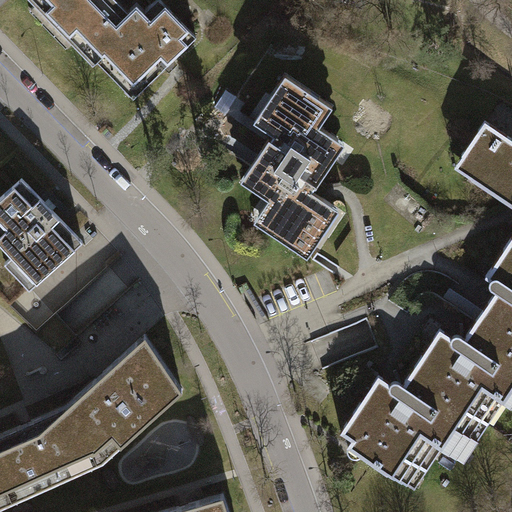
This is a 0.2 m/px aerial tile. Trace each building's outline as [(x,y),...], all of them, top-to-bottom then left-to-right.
[(34,0),(35,4),(46,13),(48,17),(58,24),(60,29),(70,37),(72,42),(82,49),(84,54),(95,62),(97,60),(102,65),(111,57),(124,70),(115,78),(134,98),(197,36),(161,0),(156,0),(152,4),(145,11),(137,4),(130,11),(137,18),(131,24),(107,0),(34,0)] [(137,4),(145,11),(152,4),(148,0),(117,0),(129,12),(130,11),(137,4)] [(263,148),(241,179),(269,198),(254,220),(307,255),(339,208),(311,189),(314,185),(316,186),(323,176),(323,175),(345,143),(319,125),(331,107),(332,108),(333,106),(285,73),(277,85),(278,86),(271,96),(278,100),(261,125),(272,132),(262,147),(263,148)] [(497,289),(511,298),(511,322),(509,328),(511,329),(511,346),(509,351),(511,352),(511,137),(485,120),(462,154),(480,166),(472,179),(511,205),(511,236),(486,275),(491,279),(490,280),(490,283),(490,285),(491,286),(494,288),(495,288),(497,289)] [(0,242),(12,255),(5,262),(30,288),(83,240),(22,177),(0,197),(0,219),(7,227),(0,233),(0,242)] [(483,310),(450,288),(443,298),(476,321),(483,310)] [(511,352),(509,351),(511,346),(511,329),(509,328),(511,322),(511,298),(497,289),(483,310),(476,321),(465,338),(463,337),(463,336),(460,334),(456,334),(454,335),(453,336),(452,337),(455,339),(454,340),(454,342),(454,344),(463,350),(449,371),(461,379),(449,396),(478,415),(476,417),(480,419),(496,395),(511,406),(511,352)] [(476,417),(478,415),(449,396),(461,379),(449,371),(463,350),(454,344),(454,342),(454,340),(455,339),(452,337),(453,336),(440,328),(403,384),(401,383),(402,382),(398,380),(396,380),(392,381),(391,382),(379,374),(341,431),(354,440),(351,444),(355,446),(350,454),(354,457),(358,456),(360,454),(402,482),(414,463),(420,467),(421,464),(419,463),(434,441),(465,462),(479,441),(466,432),(476,417)] [(145,333),(67,404),(103,461),(183,389),(145,333)] [(103,461),(67,404),(27,423),(0,434),(0,482),(9,503),(103,461)] [(0,506),(9,503),(0,482),(0,506)] [(191,502),(157,511),(230,511),(224,493),(191,502)]
